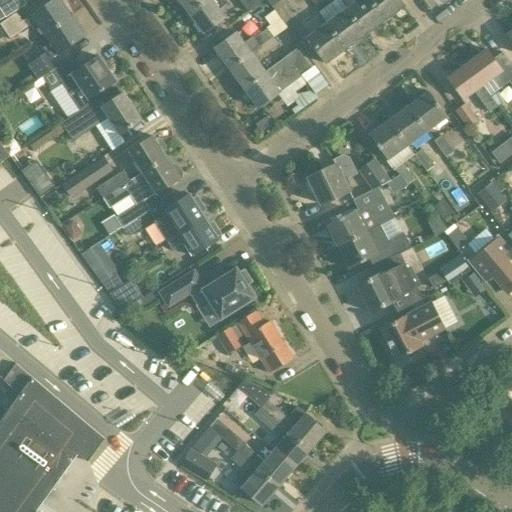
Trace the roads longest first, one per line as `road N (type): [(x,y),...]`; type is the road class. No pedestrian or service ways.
road 1 (residential): [(511,337),(418,412),(397,418),(375,409),(226,183)]
road 2 (residential): [(226,183),(483,0)]
road 3 (residential): [(226,183),(107,0)]
road 4 (tertiary): [(511,497),(442,461),(404,457),(359,473),(324,511)]
